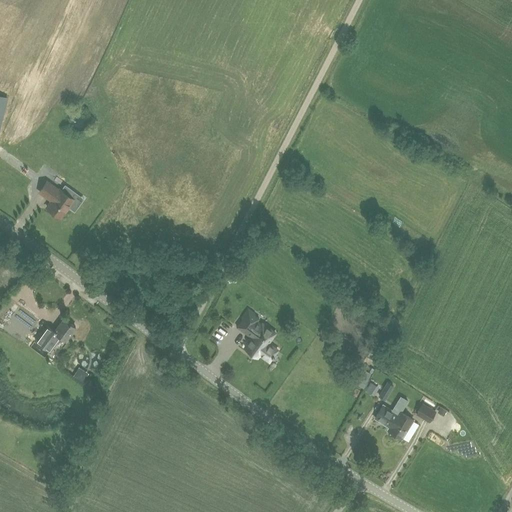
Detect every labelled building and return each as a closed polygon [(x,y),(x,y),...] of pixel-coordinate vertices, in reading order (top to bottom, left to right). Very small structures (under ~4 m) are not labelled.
[(68,195),(72,190),(65,184),(61,190),(60,189),(59,190),(47,181),(39,191),(47,197),(49,194),(54,198),(47,207),(61,217),(74,199),(68,195)] [(202,264),(206,257),(200,254),(196,261),(202,264)] [(25,308),(36,317),(45,306),(33,297),(25,308)] [(259,318),(247,310),(241,318),(242,319),(237,327),(247,334),(249,332),(253,335),(252,338),(245,347),(258,357),(259,354),(269,361),(277,350),(268,343),(269,341),(275,333),(262,324),(257,321),(259,318)] [(66,340),(76,327),(64,318),(55,331),(47,325),(36,340),(50,351),(61,336),(66,340)] [(364,388),(371,373),(363,369),(360,374),(356,372),(351,382),(364,388)] [(370,382),(365,391),(371,394),(376,386),(370,382)] [(385,400),(394,386),(387,382),(378,396),(385,400)] [(429,422),(436,411),(422,402),(415,414),(429,422)] [(389,427),(397,414),(383,405),(375,418),(389,427)] [(401,438),(413,419),(399,411),(397,414),(389,427),(388,430),(401,438)]
